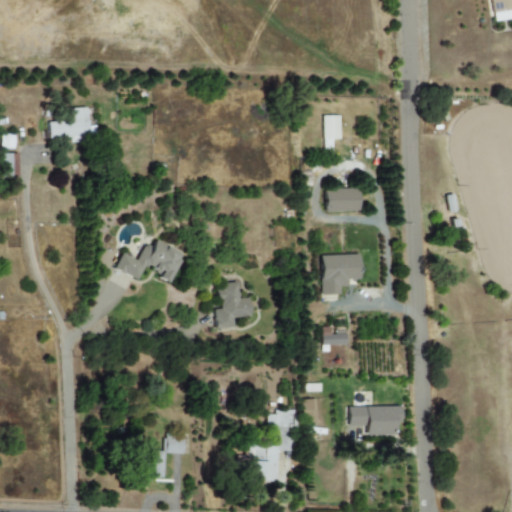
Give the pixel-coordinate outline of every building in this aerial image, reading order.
[(511,18),(511,0),(487,0),(490,21),(511,18)] [(337,140),(337,116),(320,116),(321,150),(329,150),(329,140),(337,140)] [(0,148),(11,149),(11,134),(0,134),(0,148)] [(321,190),(322,212),(356,212),(355,189),(321,190)] [(178,253),(151,242),(147,251),(139,247),(134,260),(118,253),(111,270),(135,280),(141,265),(158,272),(155,279),(165,284),(178,253)] [(317,256),(319,296),(338,295),(338,287),(345,287),(345,280),(356,280),(355,255),(317,256)] [(211,310),(212,329),(230,328),(229,318),(246,317),(245,299),(235,299),(234,283),(214,284),(215,309),(211,310)] [(342,329),(318,330),(318,346),(343,345),(342,329)] [(299,400),(300,425),(314,424),(313,399),(299,400)] [(362,436),(391,436),(391,423),(397,422),(397,406),(344,407),(345,426),(362,426),(362,436)] [(274,482),(274,451),(290,451),(290,411),(272,411),(272,415),(263,415),(263,444),(243,444),(243,482),(274,482)] [(163,454),(180,454),(180,435),(162,436),(163,454)] [(160,476),(161,451),(137,450),(136,476),(160,476)]
